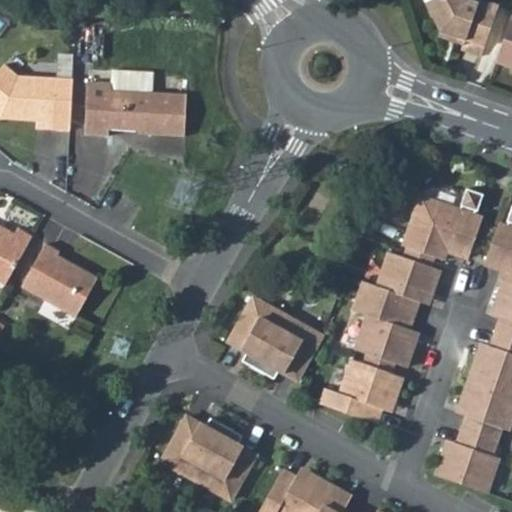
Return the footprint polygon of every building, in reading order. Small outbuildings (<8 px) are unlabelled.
[(420,0),(430,28),(457,38),(456,43),(480,53),(498,5),(487,0),(478,0),(477,2),(472,0),(420,0)] [(511,17),(496,58),(511,64),(511,17)] [(480,53),(456,43),(454,48),(479,57),(480,53)] [(68,132),(73,68),(18,63),(7,56),(0,64),(0,119),(37,123),(37,130),(68,132)] [(111,76),(150,79),(152,60),(112,57),(111,70),(111,76)] [(111,70),(87,68),(82,121),(108,123),(108,117),(148,121),(148,123),(183,126),(186,82),(150,79),(111,76),(111,70)] [(419,197),(401,249),(429,259),(439,263),(443,252),(465,259),(468,253),(478,223),(480,218),(470,214),(473,208),(475,209),(480,194),(464,189),(458,205),(460,206),(458,211),(419,197)] [(505,226),(497,223),(495,230),(485,259),(482,265),(503,273),(491,308),(502,312),(499,318),(490,345),(488,351),(478,348),(457,408),(466,411),(464,417),(454,446),(452,452),(445,450),(436,476),(486,493),(498,457),(491,454),(502,424),(509,426),(511,418),(511,206),(509,206),(504,219),(507,220),(505,226)] [(0,228),(12,235),(15,230),(0,221),(0,228)] [(478,223),(468,253),(485,259),(495,230),(478,223)] [(0,277),(6,281),(33,234),(18,225),(15,230),(12,235),(0,228),(0,277)] [(61,250),(46,241),(21,285),(76,316),(97,278),(58,256),(61,250)] [(429,259),(401,249),(398,258),(426,268),(429,259)] [(398,258),(389,254),(376,289),(362,284),(352,312),(366,317),(354,351),(363,354),(394,365),(403,369),(413,340),(403,336),(405,329),(416,300),(418,295),(428,298),(437,271),(426,268),(398,258)] [(428,298),(418,295),(416,300),(425,304),(428,298)] [(253,299),(227,344),(245,354),(239,365),(272,382),(278,371),(297,382),(322,337),(253,299)] [(502,312),(491,308),(489,314),(499,318),(502,312)] [(403,336),(413,340),(416,332),(405,329),(403,336)] [(480,342),(478,348),(488,351),(490,345),(480,342)] [(394,365),(363,354),(359,365),(389,376),(394,365)] [(359,365),(349,362),(338,393),(324,388),(318,402),(376,423),(380,411),(382,406),(390,409),(401,380),(389,376),(359,365)] [(466,411),(457,408),(455,414),(464,417),(466,411)] [(183,419),(158,463),(228,503),(253,457),(234,446),(239,437),(208,420),(203,430),(183,419)] [(447,444),(445,450),(452,452),(454,446),(447,444)] [(300,483),(305,475),(299,471),(294,479),(300,483)] [(294,479),(282,472),(257,511),(344,511),(350,502),(305,475),(300,483),(294,479)]
